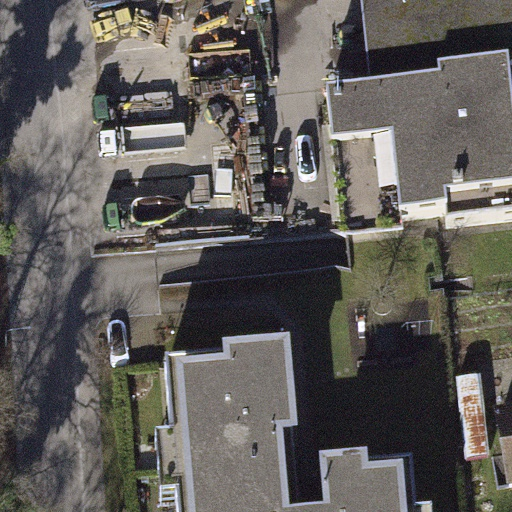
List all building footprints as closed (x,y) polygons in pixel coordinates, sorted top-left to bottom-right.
[(511,70),(511,0),(350,0),(360,97),(433,91),(431,80),(511,70)] [(360,97),(315,100),(323,154),(382,148),(393,224),(434,218),(436,233),(511,218),(511,70),(431,80),(433,91),(360,97)] [(283,511),(271,367),(153,377),(164,511),(283,511)] [(511,422),(497,425),(508,491),(511,490),(511,422)] [(312,511),(403,511),(400,479),(311,487),(312,511)]
